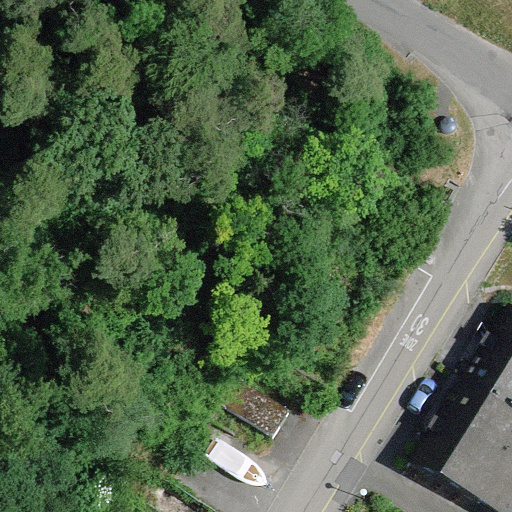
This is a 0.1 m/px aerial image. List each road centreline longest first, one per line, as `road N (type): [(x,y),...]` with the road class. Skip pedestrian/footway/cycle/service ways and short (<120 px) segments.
road 1 (residential): [(511,224),(332,511)]
road 2 (unclassified): [(340,0),(483,71)]
